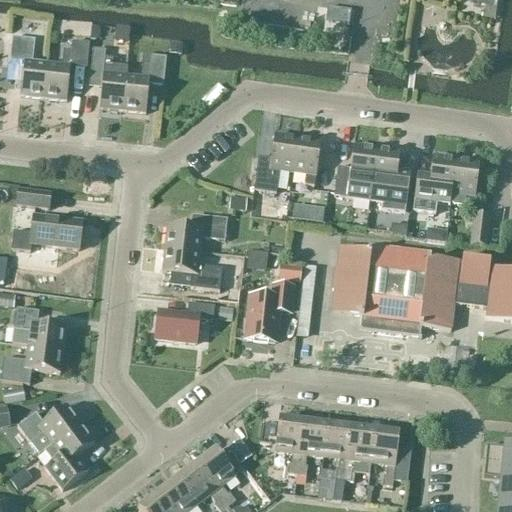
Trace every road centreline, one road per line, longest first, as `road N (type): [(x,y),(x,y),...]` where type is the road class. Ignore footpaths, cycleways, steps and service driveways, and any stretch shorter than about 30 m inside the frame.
road 1 (residential): [(160,451),(247,388),(464,413),(462,511)]
road 2 (residential): [(134,167),(160,167),(260,99),(510,129)]
road 3 (residential): [(160,451),(114,385),(134,167)]
road 4 (residential): [(134,167),(0,155)]
